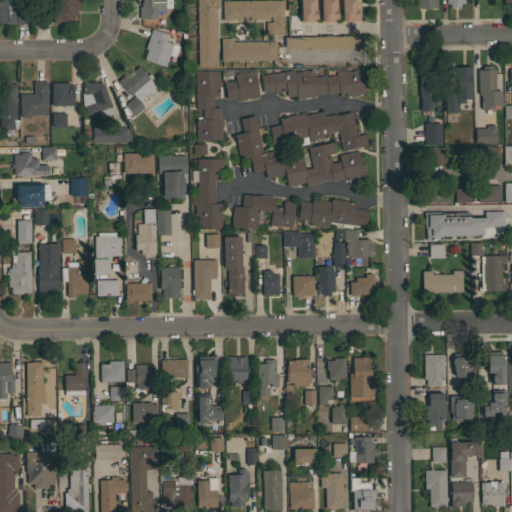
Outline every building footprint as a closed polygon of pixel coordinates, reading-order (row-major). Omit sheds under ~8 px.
[(0,0),(6,0),(6,5),(15,4),(15,9),(27,8),(27,23),(6,23),(6,22),(0,22),(0,0)] [(79,0),(79,10),(76,10),(76,15),(73,15),(73,21),(57,21),(57,23),(52,23),(52,15),(55,15),(55,10),(54,10),(54,0),(79,0)] [(170,0),(171,8),(164,8),(164,13),(156,14),(156,18),(138,18),(138,7),(140,7),(140,3),(141,3),(141,0),(170,0)] [(218,0),(218,8),(215,8),(216,66),(196,66),(196,0),(218,0)] [(283,0),(283,20),(281,20),(281,35),(265,35),(265,22),(271,22),(271,19),(222,20),(222,1),(283,0)] [(315,0),(316,19),(313,19),(313,22),(298,22),(298,0),(315,0)] [(334,0),(335,21),(319,22),(317,0),(334,0)] [(359,0),(360,21),(341,22),(340,0),(359,0)] [(435,0),(436,7),(415,8),(414,0),(435,0)] [(37,23),(37,22),(29,22),(29,11),(48,11),(48,23),(37,23)] [(167,34),(164,42),(178,46),(174,58),(168,55),(164,66),(143,59),(147,49),(144,48),(151,29),(167,34)] [(361,36),(361,49),(287,49),(287,47),(284,47),(284,37),(361,36)] [(278,59),(278,58),(281,58),(281,65),(272,65),(272,60),(220,61),(220,39),(232,38),(232,42),(275,41),(275,59),(278,59)] [(137,100),(143,107),(133,115),(124,105),(134,96),(132,94),(130,96),(117,80),(128,71),(130,73),(138,66),(146,76),(149,73),(157,83),(137,100)] [(456,113),(444,113),(444,91),(454,91),(454,66),(470,66),(470,99),(463,99),(463,102),(457,102),(457,107),(456,107),(456,113)] [(481,69),(481,66),(490,66),(490,69),(494,69),(494,90),(500,90),(501,105),(492,105),(492,109),(480,109),(480,94),(477,94),(477,69),(481,69)] [(293,70),(293,72),(312,69),(313,77),(323,76),(323,77),(336,75),(335,73),(361,69),(364,92),(339,96),(338,92),(327,94),(327,93),(316,94),(316,95),(296,98),(296,95),(286,97),(285,91),(274,92),(274,90),(262,92),(259,75),(293,70)] [(218,96),(212,96),(212,107),(219,107),(219,119),(220,119),(220,139),(195,139),(195,120),(202,120),(202,109),(195,109),(195,101),(192,101),(192,87),(194,87),(195,71),(218,71),(218,96)] [(253,71),(257,97),(238,100),(237,97),(226,99),(223,82),(234,80),(233,74),(253,71)] [(430,105),(430,110),(419,111),(419,96),(418,96),(418,80),(429,80),(429,93),(435,93),(435,105),(430,105)] [(46,115),(29,115),(29,117),(19,117),(19,94),(30,94),(30,88),(33,88),(33,81),(46,81),(46,115)] [(67,82),(67,84),(72,84),(73,105),(71,105),(71,107),(63,107),(63,105),(50,105),(50,82),(67,82)] [(0,116),(0,83),(15,83),(15,116),(13,116),(0,116)] [(110,106),(109,106),(112,113),(99,118),(96,111),(86,115),(83,107),(82,107),(81,93),(83,93),(82,83),(102,83),(110,106)] [(511,105),(511,118),(503,118),(503,105),(511,105)] [(303,113),(304,115),(322,111),(324,116),(334,114),(334,115),(350,111),(353,124),(354,124),(357,135),(363,134),(366,144),(341,150),(337,131),(327,133),(328,136),(308,141),(307,136),(283,141),(278,118),(303,113)] [(65,113),(65,127),(51,127),(50,113),(65,113)] [(332,142),(334,152),(327,154),(329,163),(339,161),(338,155),(357,150),(363,176),(343,180),(343,178),(331,181),(331,179),(318,182),(318,183),(305,186),(305,183),(287,187),(284,174),(265,178),(264,170),(252,172),(249,157),(239,159),(233,135),(242,133),(239,118),(253,115),(256,130),(249,131),(254,152),(257,151),(258,157),(280,153),(281,161),(300,157),(303,169),(311,168),(306,147),(332,142)] [(0,116),(13,116),(13,129),(0,129),(0,116)] [(440,123),(440,143),(422,143),(422,123),(440,123)] [(495,142),(474,142),(474,128),(485,128),(485,125),(495,125),(495,142)] [(92,142),(91,126),(98,126),(98,128),(125,128),(127,128),(132,140),(125,140),(125,142),(92,142)] [(205,154),(192,155),(192,144),(204,144),(205,154)] [(511,145),(511,164),(502,165),(502,146),(511,145)] [(498,146),(498,163),(493,163),(492,159),(477,160),(477,147),(498,146)] [(54,147),(54,159),(40,160),(40,147),(54,147)] [(446,147),(446,164),(423,164),(423,147),(446,147)] [(468,147),(468,158),(453,158),(453,147),(468,147)] [(12,175),(12,168),(10,168),(10,163),(12,163),(12,155),(19,154),(19,152),(29,152),(30,158),(37,158),(37,165),(47,165),(47,175),(12,175)] [(152,153),(152,173),(122,173),(122,153),(152,153)] [(185,155),(186,173),(181,173),(181,178),(183,178),(183,191),(181,191),(182,198),(176,198),(176,197),(162,197),(161,173),(156,173),(156,156),(185,155)] [(222,158),(222,169),(215,169),(215,181),(213,181),(213,203),(220,203),(220,229),(197,229),(196,215),(194,215),(193,205),(190,205),(190,194),(195,194),(195,177),(190,177),(190,168),(195,168),(195,159),(222,158)] [(116,175),(119,174),(119,185),(102,185),(102,175),(107,175),(107,162),(116,162),(116,175)] [(85,177),(85,203),(78,203),(78,195),(68,195),(68,178),(85,177)] [(511,182),(511,201),(503,202),(502,183),(511,182)] [(48,184),(49,199),(41,200),(41,206),(18,207),(18,201),(15,201),(14,185),(48,184)] [(498,185),(499,202),(476,202),(476,185),(498,185)] [(446,202),(423,203),(423,186),(446,186),(446,202)] [(469,188),(469,202),(454,202),(453,188),(469,188)] [(257,196),(257,195),(272,196),(271,206),(282,207),(282,201),(293,202),(290,227),(268,225),(270,212),(257,211),(255,229),(230,226),(232,206),(240,207),(242,194),(257,196)] [(356,202),(355,208),(366,210),(364,227),(328,222),(327,228),(302,224),(302,219),(296,219),(298,202),(310,203),(310,199),(329,202),(330,199),(356,202)] [(154,253),(139,254),(139,249),(134,249),(134,234),(132,234),(132,229),(136,229),(136,223),(142,223),(142,209),(153,208),(154,253)] [(169,234),(155,234),(155,209),(168,208),(169,234)] [(46,210),(46,225),(32,225),(33,210),(46,210)] [(503,211),(503,226),(482,226),(482,234),(475,234),(475,235),(438,236),(438,239),(424,240),(424,227),(423,227),(423,212),(468,212),(468,217),(483,217),(483,211),(503,211)] [(29,243),(15,243),(15,220),(29,220),(29,243)] [(356,230),(356,239),(368,239),(368,243),(372,243),(372,252),(368,252),(368,256),(345,256),(345,248),(344,248),(344,245),(345,245),(345,242),(343,242),(343,238),(333,238),(333,230),(356,230)] [(115,232),(115,235),(119,235),(120,255),(110,255),(109,257),(107,258),(108,273),(92,273),(91,258),(93,258),(93,236),(96,236),(96,232),(115,232)] [(298,232),(298,234),(311,234),(312,258),(296,258),(296,246),(281,246),(281,232),(298,232)] [(217,234),(217,247),(204,248),(203,234),(217,234)] [(239,266),(241,266),(241,294),(235,294),(235,295),(232,295),(232,294),(226,294),(226,268),(222,268),(222,236),(239,236),(239,266)] [(73,239),(73,253),(60,253),(60,239),(73,239)] [(342,242),(342,267),(331,267),(331,242),(342,242)] [(480,242),(480,255),(469,255),(469,242),(480,242)] [(57,293),(36,293),(36,267),(37,267),(37,244),(57,243),(57,293)] [(442,244),(442,258),(427,258),(427,244),(442,244)] [(253,258),(252,245),(265,245),(265,257),(264,257),(264,258),(253,258)] [(29,268),(30,268),(30,292),(21,292),(21,293),(11,294),(11,293),(9,293),(9,287),(6,287),(6,276),(5,276),(4,271),(6,271),(6,268),(13,268),(13,263),(15,263),(15,252),(28,251),(29,268)] [(265,268),(278,267),(278,254),(265,255),(265,268)] [(503,255),(503,262),(499,262),(500,283),(503,283),(503,290),(479,291),(479,256),(503,255)] [(86,293),(72,293),(72,286),(66,286),(65,281),(60,281),(60,267),(66,267),(66,262),(76,262),(76,260),(84,260),(84,266),(86,266),(86,293)] [(214,260),(214,278),(208,278),(209,299),(191,299),(191,260),(214,260)] [(331,271),(332,271),(333,291),(328,291),(329,295),(320,296),(320,291),(314,291),(314,284),(316,284),(315,266),(324,266),(324,265),(329,265),(331,268),(331,271)] [(178,268),(178,288),(176,288),(176,297),(161,297),(161,289),(158,289),(158,268),(178,268)] [(277,293),(269,293),(269,295),(261,295),(260,271),(265,271),(265,270),(269,270),(269,271),(270,271),(271,275),(276,275),(277,293)] [(461,292),(420,292),(420,271),(430,271),(430,274),(451,274),(451,270),(461,270),(461,292)] [(372,293),(356,293),(356,296),(348,296),(348,281),(354,281),(354,277),(364,277),(364,274),(372,274),(372,293)] [(311,276),(311,296),(301,296),(301,297),(295,297),(295,296),(291,296),(290,276),(311,276)] [(116,280),(116,295),(95,295),(94,280),(116,280)] [(149,283),(149,300),(124,301),(124,283),(149,283)] [(504,384),(490,384),(490,373),(486,373),(486,355),(488,355),(488,352),(501,352),(501,361),(504,361),(504,384)] [(469,353),(469,374),(473,374),(474,384),(467,384),(467,397),(470,397),(470,410),(469,410),(469,412),(470,412),(470,416),(469,416),(469,418),(460,419),(460,421),(454,421),(454,419),(450,419),(450,412),(448,412),(448,396),(460,396),(459,377),(454,377),(454,374),(452,375),(452,371),(452,364),(450,364),(450,359),(451,359),(451,354),(469,353)] [(441,378),(439,378),(439,385),(425,385),(425,379),(422,379),(422,354),(441,354),(441,378)] [(214,356),(214,366),(212,366),(212,376),(206,376),(206,378),(209,378),(209,385),(207,385),(207,388),(194,388),(194,373),(193,373),(193,365),(196,365),(196,356),(214,356)] [(244,356),(244,379),(240,379),(240,383),(234,383),(234,379),(226,380),(226,356),(244,356)] [(370,396),(348,397),(348,373),(351,373),(351,357),(369,357),(370,396)] [(344,378),(337,378),(337,381),(333,381),(333,379),(327,379),(327,369),(325,369),(325,360),(332,360),(332,358),(344,358),(344,378)] [(185,359),(185,377),(166,377),(165,374),(159,374),(159,360),(185,359)] [(274,373),(276,373),(276,387),(269,387),(269,382),(267,382),(267,394),(257,394),(257,383),(256,383),(256,363),(263,363),(263,359),(273,359),(274,373)] [(305,359),(305,361),(307,361),(307,369),(309,369),(309,382),(306,382),(306,386),(291,386),(291,383),(285,383),(285,365),(286,365),(286,360),(292,360),(292,359),(305,359)] [(121,360),(121,381),(104,381),(104,382),(100,382),(100,381),(99,381),(98,364),(107,363),(107,361),(121,360)] [(41,362),(41,370),(42,377),(40,377),(40,385),(42,385),(42,391),(43,391),(43,403),(38,403),(38,415),(25,416),(24,362),(41,362)] [(83,395),(63,396),(63,375),(73,375),(73,362),(83,362),(83,395)] [(0,363),(9,363),(9,374),(12,374),(12,392),(8,392),(8,405),(0,405),(0,363)] [(149,364),(150,381),(147,381),(147,390),(143,390),(143,388),(134,388),(134,382),(124,382),(124,369),(133,369),(133,364),(149,364)] [(123,386),(123,400),(107,400),(107,386),(123,386)] [(329,386),(329,391),(331,391),(331,394),(329,394),(330,399),(325,399),(325,404),(316,404),(316,386),(329,386)] [(252,390),(252,403),(240,403),(240,390),(252,390)] [(313,390),(314,404),(302,404),(302,390),(313,390)] [(505,405),(501,405),(501,407),(504,407),(504,418),(495,418),(495,415),(479,416),(479,402),(490,402),(490,390),(505,390),(505,405)] [(177,392),(177,408),(167,408),(167,404),(159,404),(159,392),(177,392)] [(444,418),(440,419),(440,420),(438,420),(438,429),(426,430),(425,419),(424,419),(424,405),(427,405),(427,393),(441,393),(442,408),(444,408),(444,418)] [(209,394),(209,405),(221,405),(221,420),(205,419),(205,423),(195,422),(195,397),(194,397),(194,394),(209,394)] [(150,402),(150,403),(155,403),(156,421),(130,421),(130,402),(150,402)] [(331,407),(331,406),(336,406),(336,404),(341,404),(341,406),(345,406),(345,423),(330,423),(329,407),(331,407)] [(111,405),(111,422),(92,422),(91,405),(111,405)] [(187,413),(187,428),(174,428),(173,413),(187,413)] [(366,416),(366,430),(347,431),(347,416),(366,416)] [(282,417),(282,431),(269,431),(269,417),(282,417)] [(54,419),(54,431),(41,431),(41,419),(54,419)] [(71,433),(57,434),(57,422),(71,422),(71,433)] [(20,424),(20,437),(7,437),(7,425),(20,424)] [(284,435),(284,449),(269,449),(269,435),(284,435)] [(189,436),(189,451),(191,451),(191,464),(185,464),(185,451),(166,452),(166,437),(189,436)] [(369,436),(369,442),(372,442),(372,448),(376,448),(376,455),(372,455),(372,462),(347,462),(347,451),(352,451),(351,446),(352,446),(352,436),(369,436)] [(221,451),(208,451),(208,437),(220,437),(221,451)] [(475,442),(475,455),(463,455),(463,477),(461,477),(461,482),(470,482),(470,501),(461,501),(461,506),(449,506),(449,482),(450,482),(450,477),(448,477),(448,442),(475,442)] [(345,443),(345,457),(331,457),(331,443),(345,443)] [(93,459),(93,444),(119,444),(119,459),(93,459)] [(185,465),(195,452),(183,444),(173,456),(185,465)] [(156,446),(157,469),(144,469),(144,491),(150,491),(150,501),(153,501),(153,511),(128,511),(127,447),(156,446)] [(443,447),(443,462),(430,462),(430,447),(443,447)] [(254,464),(245,464),(244,448),(253,448),(254,464)] [(314,448),(314,462),(301,462),(301,463),(298,463),(298,462),(292,462),(292,449),(314,448)] [(54,452),(54,469),(53,469),(53,483),(46,483),(46,488),(33,488),(33,483),(26,483),(26,473),(24,473),(24,451),(54,452)] [(63,511),(63,492),(65,492),(65,488),(68,488),(67,470),(63,470),(62,454),(69,454),(69,453),(85,452),(85,511),(63,511)] [(0,511),(0,453),(10,453),(10,455),(16,454),(17,470),(12,470),(12,489),(14,489),(14,492),(17,492),(17,511),(0,511)] [(507,471),(497,471),(497,458),(507,458),(507,471)] [(191,483),(190,483),(190,505),(161,505),(161,480),(170,480),(170,478),(175,478),(175,476),(185,476),(185,466),(191,466),(191,483)] [(247,482),(245,482),(245,501),(243,501),(243,505),(229,505),(229,501),(226,501),(226,474),(236,474),(236,468),(244,468),(244,471),(247,471),(247,482)] [(444,497),(445,497),(445,500),(444,500),(444,506),(436,506),(436,508),(433,508),(433,506),(427,506),(427,488),(423,488),(422,470),(428,470),(428,468),(432,468),(432,470),(444,469),(444,497)] [(279,509),(262,509),(261,470),(279,470),(279,509)] [(340,473),(340,477),(341,477),(341,482),(340,482),(341,491),(342,497),(341,497),(341,507),(333,507),(333,510),(328,510),(328,508),(324,508),(324,487),(319,487),(318,473),(340,473)] [(109,480),(109,477),(116,476),(116,480),(123,479),(123,493),(113,493),(113,511),(98,511),(98,480),(109,480)] [(216,490),(215,490),(215,507),(207,507),(207,509),(203,509),(203,507),(196,507),(196,480),(206,480),(206,478),(216,478),(216,490)] [(305,482),(305,488),(311,488),(311,508),(287,508),(286,482),(305,482)] [(502,502),(501,502),(501,505),(490,505),(490,504),(479,504),(479,482),(502,482),(502,502)] [(373,489),(373,497),(372,497),(372,509),(352,509),(351,490),(373,489)]
